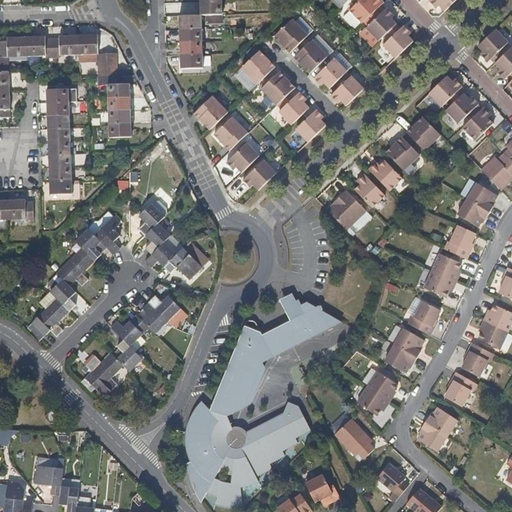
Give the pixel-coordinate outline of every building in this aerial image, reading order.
[(349,0),(331,0),(330,1),(339,10),(349,0)] [(360,24),(361,25),(371,16),(380,7),(383,3),(380,0),(361,0),(354,7),(348,12),(349,13),(360,24)] [(433,0),(437,3),(440,0),(443,3),(448,9),(457,0),(433,0)] [(222,15),(221,2),(199,3),(200,16),(204,16),(222,15)] [(380,7),(371,16),(375,20),(384,11),(380,7)] [(378,41),(395,24),(392,20),(389,17),(393,14),(387,8),(384,11),(375,20),(366,29),(378,41)] [(342,20),(353,31),(360,24),(349,13),(342,20)] [(201,29),(200,16),(179,17),(180,29),(193,29),(201,29)] [(290,54),(309,36),(293,19),(274,37),(280,43),(282,41),(286,46),(285,48),(290,54)] [(392,37),(400,29),(397,24),(388,33),(392,37)] [(408,36),(405,33),(408,31),(404,26),(400,29),(392,37),(383,46),(395,59),(413,42),(408,36)] [(201,42),(201,29),(193,29),(180,29),(180,42),(201,42)] [(500,52),(508,43),(496,30),(489,37),(478,47),(483,53),(486,56),(483,59),(487,64),(491,60),(500,52)] [(98,54),(97,35),(78,36),(79,55),(98,54)] [(79,55),(78,36),(60,37),(60,39),(52,39),(53,58),(61,58),(61,56),(79,55)] [(27,56),(26,38),(8,39),(8,42),(8,57),(27,57),(27,56)] [(53,58),(52,39),(45,40),(45,38),(26,38),(27,56),(27,57),(45,56),(46,58),(53,58)] [(320,65),(329,57),(312,40),(294,58),(299,62),(301,60),(306,65),(303,67),(310,74),(320,65)] [(8,57),(8,42),(0,42),(0,50),(0,58),(8,57)] [(201,54),(201,42),(180,42),(181,55),(183,55),(201,54)] [(503,81),(511,72),(511,46),(502,55),(493,64),(499,69),(502,72),(498,76),(503,81)] [(258,85),(277,67),(271,62),(269,63),(264,58),(267,57),(261,51),(242,69),(258,85)] [(493,64),(502,55),(500,52),(491,60),(493,64)] [(117,61),(117,53),(98,54),(99,62),(117,61)] [(202,67),(201,54),(183,55),(181,55),(181,68),(202,67)] [(334,60),(333,61),(329,56),(329,57),(320,65),(325,69),(315,79),(320,84),(322,83),(323,85),(329,90),(347,73),(334,60)] [(338,56),(334,60),(347,73),(351,68),(338,56)] [(0,65),(8,65),(8,57),(0,58),(0,57),(0,65)] [(117,70),(117,61),(99,62),(99,70),(117,70)] [(0,91),(10,91),(9,72),(8,65),(0,65),(0,91)] [(118,78),(117,70),(99,70),(99,79),(118,78)] [(278,106),(296,88),(291,83),(289,84),(284,78),(285,77),(280,71),(261,90),(278,106)] [(345,107),(363,90),(350,77),(331,96),(335,100),(336,98),(339,101),(345,107)] [(118,86),(118,78),(99,79),(99,87),(108,86),(118,86)] [(458,90),(462,87),(457,82),(453,85),(451,83),(446,78),(429,94),(442,107),(449,99),(458,90)] [(130,98),(129,86),(119,86),(108,86),(109,99),(130,98)] [(454,104),(463,95),(458,90),(449,99),(454,104)] [(0,117),(10,118),(10,91),(0,91),(0,117)] [(78,103),(78,91),(48,92),(49,104),(69,104),(78,103)] [(296,122),(309,110),(305,105),(302,102),(305,99),(300,93),(280,114),(292,126),(296,122)] [(458,124),(479,104),(474,99),(470,102),(468,100),(463,95),(454,104),(446,111),(458,124)] [(229,113),(214,96),(195,114),(200,119),(201,117),(207,123),(205,125),(210,130),(229,113)] [(130,111),(130,98),(109,99),(109,112),(130,111)] [(70,116),(69,104),(49,104),(49,117),(70,116)] [(475,141),(493,123),(488,118),(485,116),(489,112),(485,107),(462,128),(475,141)] [(321,122),(318,119),(321,116),(316,110),(296,130),(308,143),(325,127),(321,122)] [(131,124),(130,111),(109,112),(109,125),(131,124)] [(70,129),(70,116),(49,117),(50,130),(70,129)] [(249,133),(234,117),(215,135),(219,140),(221,138),(227,144),(225,146),(230,151),(249,133)] [(445,141),(427,122),(420,128),(423,131),(418,136),(415,132),(410,138),(429,156),(445,141)] [(131,136),(131,124),(109,125),(110,137),(131,136)] [(71,142),(70,129),(50,130),(51,143),(71,142)] [(511,139),(500,152),(511,163),(511,139)] [(424,161),(405,141),(400,147),(403,150),(397,155),(395,152),(390,157),(408,176),(424,161)] [(71,155),(71,142),(51,143),(51,156),(71,155)] [(260,157),(249,144),(228,164),(232,169),(235,166),(238,169),(242,174),(260,157)] [(397,155),(403,150),(400,147),(395,152),(397,155)] [(511,163),(500,152),(481,170),(501,190),(511,179),(511,163)] [(72,168),(71,155),(51,156),(51,169),(72,168)] [(277,174),(265,161),(244,181),(248,186),(251,183),(254,186),(258,191),(277,174)] [(406,183),(389,165),(384,170),(381,173),(377,169),(372,173),(394,196),(406,183)] [(73,181),(72,168),(51,169),(52,182),(73,181)] [(73,194),(73,181),(52,182),(52,195),(73,194)] [(492,200),(496,194),(476,181),(465,198),(488,212),(492,206),(490,205),(492,200)] [(390,201),(371,182),(366,188),(363,190),(359,186),(355,191),(362,198),(377,214),(390,201)] [(371,216),(350,195),(339,206),(343,210),(339,212),(336,209),(331,214),(344,229),(351,235),(371,216)] [(488,212),(465,198),(456,214),(476,226),(479,221),(482,217),(484,218),(488,212)] [(36,221),(35,202),(27,203),(27,200),(8,201),(9,205),(9,219),(27,219),(28,221),(36,221)] [(151,205),(164,218),(169,212),(157,200),(151,205)] [(0,219),(9,219),(9,205),(8,201),(0,201),(0,219)] [(158,224),(164,218),(151,205),(139,217),(145,224),(139,230),(145,237),(157,224),(158,224)] [(121,236),(115,229),(121,224),(115,217),(95,236),(102,242),(114,254),(120,248),(115,242),(121,236)] [(171,237),(157,224),(145,237),(151,244),(145,250),(152,256),(165,243),(171,237)] [(475,234),(456,226),(455,229),(469,244),(471,244),(473,241),(475,234)] [(95,236),(89,229),(76,242),(82,248),(94,261),(101,255),(95,249),(102,242),(95,236)] [(468,251),(471,244),(469,244),(455,229),(448,244),(454,250),(462,257),(467,259),(470,252),(468,251)] [(177,256),(165,243),(152,256),(145,263),(148,267),(152,269),(158,263),(164,269),(177,256)] [(454,250),(448,244),(445,249),(462,257),(454,250)] [(81,274),(94,261),(82,248),(57,274),(63,280),(69,286),(75,281),(82,286),(88,280),(81,274)] [(202,267),(183,249),(177,256),(164,269),(170,275),(177,269),(189,280),(202,267)] [(458,270),(461,263),(440,254),(432,271),(453,280),(458,270)] [(511,270),(508,268),(504,277),(506,278),(503,285),(499,294),(511,300),(511,270)] [(457,282),(462,272),(458,270),(453,280),(457,282)] [(448,290),(453,280),(432,271),(424,288),(445,297),(448,290)] [(69,286),(63,280),(50,293),(56,299),(68,312),(75,305),(69,299),(76,292),(69,286)] [(452,292),(457,282),(453,280),(448,290),(452,292)] [(167,322),(181,310),(168,297),(162,303),(156,297),(149,303),(167,322)] [(56,324),(68,312),(56,299),(46,309),(24,330),(26,332),(37,343),(50,330),(57,338),(63,331),(56,324)] [(340,324),(323,314),(323,310),(322,308),(319,308),(316,309),(308,305),(302,307),(304,311),(301,312),(297,304),(296,303),(293,300),(289,300),(287,300),(285,303),(283,306),(284,310),(289,320),(291,324),(297,337),(313,330),(316,335),(340,324)] [(436,319),(440,310),(422,301),(413,319),(410,324),(429,335),(433,327),(432,327),(436,319)] [(155,335),(167,322),(149,303),(142,311),(149,317),(143,323),(149,329),(155,335)] [(511,323),(511,313),(494,306),(491,312),(486,323),(493,325),(508,332),(511,323)] [(130,348),(149,329),(143,323),(136,316),(124,329),(117,323),(111,329),(124,341),(130,348)] [(481,333),(486,323),(483,321),(478,331),(481,333)] [(297,444),(296,438),(311,432),(298,409),(286,405),(281,417),(242,431),(237,427),(232,426),(228,426),(224,414),(242,407),(261,361),(258,356),(270,350),(263,337),(257,327),(255,324),(252,323),(250,324),(248,325),(245,327),(245,329),(245,330),(250,342),(222,407),(211,412),(203,404),(193,415),(187,428),(186,434),(185,445),(185,458),(189,462),(186,464),(188,472),(191,482),(194,491),(201,504),(210,495),(218,502),(216,510),(220,511),(225,511),(231,511),(238,510),(242,509),(239,485),(248,483),(251,482),(256,478),(255,472),(268,467),(267,461),(283,455),(281,450),(297,444)] [(500,350),(508,332),(493,325),(486,323),(481,333),(478,340),(500,350)] [(261,361),(316,335),(313,330),(297,337),(291,324),(263,337),(270,350),(258,356),(261,361)] [(420,346),(423,340),(402,329),(394,344),(418,358),(421,352),(418,351),(420,346)] [(222,407),(250,342),(245,330),(211,412),(222,407)] [(130,348),(124,341),(118,347),(118,348),(111,355),(124,367),(129,373),(142,360),(130,348)] [(487,361),(491,353),(489,352),(472,343),(468,351),(470,352),(466,360),(462,368),(478,377),(487,361)] [(414,364),(418,358),(394,344),(384,362),(406,373),(409,367),(412,362),(414,364)] [(91,373),(85,379),(104,398),(116,385),(111,380),(124,367),(111,355),(110,354),(98,367),(91,360),(85,367),(91,373)] [(394,391),(398,385),(378,371),(368,386),(377,392),(388,400),(394,391)] [(471,389),(475,383),(464,377),(457,373),(452,381),(455,383),(451,389),(446,398),(461,407),(471,389)] [(381,410),(388,400),(377,392),(368,386),(357,403),(377,417),(381,410)] [(391,402),(397,393),(394,391),(388,400),(391,402)] [(385,412),(391,402),(388,400),(381,410),(385,412)] [(457,420),(437,407),(433,413),(431,416),(429,415),(425,422),(447,436),(457,420)] [(60,417),(52,410),(44,418),(51,425),(60,417)] [(351,418),(335,435),(356,457),(358,454),(362,458),(363,460),(375,448),(371,443),(373,441),(351,418)] [(436,452),(447,436),(425,422),(420,428),(422,429),(420,434),(416,439),(436,452)] [(63,469),(64,464),(37,461),(36,466),(63,469)] [(402,481),(405,477),(389,464),(376,479),(393,493),(388,498),(394,503),(408,486),(402,481)] [(60,496),(63,469),(36,466),(36,468),(31,467),(30,475),(35,476),(34,484),(52,486),(51,495),(60,496)] [(323,474),(305,483),(315,503),(321,500),(324,507),(341,497),(334,485),(330,487),(323,474)] [(16,482),(7,481),(4,507),(31,510),(32,502),(23,501),(24,492),(15,491),(16,482)] [(76,511),(78,497),(79,490),(61,487),(60,496),(59,505),(67,506),(66,511),(76,511)] [(426,494),(412,510),(415,511),(440,511),(443,509),(426,494)] [(313,511),(301,495),(291,502),(290,500),(277,509),(279,511),(313,511)] [(94,511),(95,509),(89,508),(90,498),(78,497),(76,511),(94,511)]
